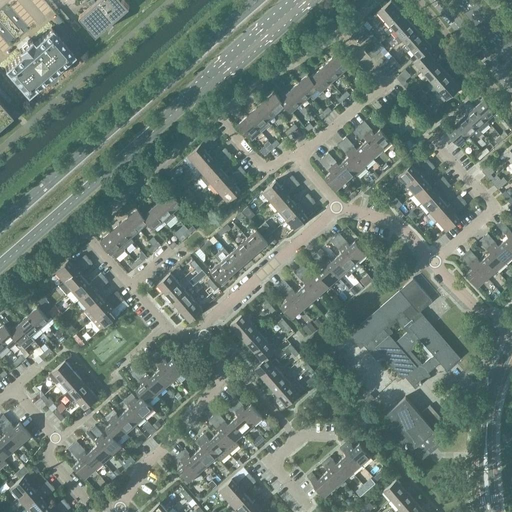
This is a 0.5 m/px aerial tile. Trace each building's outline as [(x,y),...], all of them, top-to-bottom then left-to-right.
[(96,0),(79,15),(96,35),(107,26),(110,28),(115,21),(113,20),(130,6),(124,0),(96,0)] [(390,0),(378,11),(386,21),(399,9),(391,0),(390,0)] [(407,18),(399,9),(386,21),(390,25),(386,29),(390,34),(394,30),(407,18)] [(415,28),(407,18),(394,30),(398,34),(395,38),(399,42),(415,28)] [(363,24),(358,29),(354,32),(350,36),(354,40),(364,32),(368,29),(363,24)] [(27,93),(28,94),(29,93),(45,78),(49,79),(53,78),(55,76),(56,72),(56,68),(72,53),(73,53),(74,52),(73,51),(72,51),(52,29),(51,28),(50,29),(51,29),(35,43),(32,39),(30,40),(31,40),(20,49),(19,50),(20,51),(22,53),(6,67),(5,68),(6,69),(27,93)] [(406,52),(411,48),(423,37),(415,28),(399,42),(398,43),(406,52)] [(423,37),(411,48),(412,49),(415,53),(411,57),(414,62),(427,50),(432,46),(423,37)] [(363,48),(367,53),(376,45),(372,40),(363,48)] [(376,45),(367,53),(371,58),(380,50),(376,45)] [(414,62),(422,71),(435,60),(427,50),(414,62)] [(338,53),(328,61),(339,74),(349,66),(338,53)] [(379,67),(384,72),(392,64),(388,59),(379,67)] [(427,83),(430,80),(443,69),(435,60),(422,71),(426,75),(423,79),(427,83)] [(328,61),(319,69),(330,82),(339,74),(328,61)] [(392,64),(384,72),(388,77),(397,69),(392,64)] [(319,69),(310,77),(319,87),(318,87),(321,90),(330,82),(319,69)] [(430,80),(438,89),(451,78),(443,69),(430,80)] [(396,78),(404,86),(408,83),(406,81),(411,76),(405,70),(396,78)] [(308,74),(298,82),(309,95),(318,87),(319,87),(310,77),(308,74)] [(436,91),(435,94),(438,98),(441,97),(444,100),(460,87),(451,78),(438,89),(436,91)] [(298,82),(289,90),(301,103),(309,95),(298,82)] [(0,85),(0,93),(9,104),(13,100),(0,85)] [(421,88),(412,96),(416,100),(420,105),(424,102),(420,98),(425,93),(421,88)] [(289,90),(280,98),(286,104),(285,105),(291,111),(301,103),(289,90)] [(274,91),(265,99),(276,112),(285,105),(286,104),(280,98),(274,91)] [(484,98),(475,107),(486,119),(495,111),(484,98)] [(265,99),(256,107),(267,120),(276,112),(265,99)] [(0,124),(12,114),(0,100),(0,124)] [(256,107),(247,115),(261,132),(270,124),(267,120),(256,107)] [(475,107),(465,115),(477,128),(480,131),(489,123),(486,119),(475,107)] [(261,132),(247,115),(237,123),(252,140),(261,132)] [(465,115),(456,123),(468,136),(472,131),(478,137),(482,133),(480,131),(477,128),(465,115)] [(364,121),(360,125),(382,149),(391,141),(380,128),(374,133),(372,131),(373,130),(364,121)] [(456,123),(447,131),(458,144),(461,142),(463,140),(467,145),(472,141),(468,136),(456,123)] [(367,140),(361,144),(372,157),(382,149),(360,125),(356,128),(364,138),(364,137),(367,140)] [(188,155),(196,164),(208,153),(204,148),(206,146),(207,146),(216,138),(212,133),(202,141),(203,142),(188,155)] [(346,137),(342,140),(363,165),(372,157),(361,144),(356,149),(354,146),(346,137)] [(343,160),(354,173),(357,176),(366,168),(363,165),(342,140),(337,144),(346,154),(346,153),(349,156),(343,160)] [(405,144),(410,149),(414,146),(409,140),(405,144)] [(196,164),(204,174),(228,152),(224,147),(215,156),(216,156),(213,159),(208,153),(196,164)] [(204,174),(200,177),(208,186),(212,182),(224,171),(220,166),(222,164),(223,164),(232,156),(228,152),(204,174)] [(328,152),(324,156),(345,181),(354,173),(343,160),(338,165),(336,162),(328,152)] [(345,181),(324,156),(319,160),(328,169),(331,171),(325,176),(336,189),(345,181)] [(404,187),(407,184),(431,163),(427,158),(418,166),(418,167),(416,169),(411,164),(395,177),(404,187)] [(491,162),(482,171),(490,180),(494,177),(489,172),(495,167),(491,162)] [(407,184),(414,193),(427,182),(423,177),(425,174),(426,175),(435,167),(431,163),(407,184)] [(212,182),(219,191),(244,170),(240,165),(231,174),(229,177),(224,171),(212,182)] [(244,170),(219,191),(228,201),(240,190),(235,184),(238,182),(239,182),(248,174),(244,170)] [(263,191),(271,201),(296,179),(292,175),(283,183),(283,184),(280,186),(275,180),(263,191)] [(494,177),(490,180),(498,189),(507,181),(503,177),(501,179),(496,175),(494,177)] [(171,185),(176,181),(172,176),(167,181),(171,185)] [(414,193),(423,202),(447,181),(443,176),(434,184),(434,185),(432,187),(427,182),(414,193)] [(271,201),(279,210),(292,199),(287,194),(290,191),(290,192),(299,184),(296,179),(271,201)] [(423,202),(430,211),(443,200),(438,195),(441,193),(451,185),(447,181),(423,202)] [(188,187),(183,191),(190,200),(195,196),(188,187)] [(170,191),(161,199),(172,212),(182,203),(170,191)] [(279,210),(287,219),(311,198),(308,193),(298,201),(299,202),(296,204),(292,199),(279,210)] [(430,211),(438,220),(463,199),(459,194),(450,202),(450,203),(447,205),(443,200),(430,211)] [(311,198),(287,219),(295,229),(308,217),(303,212),(305,209),(306,210),(315,202),(311,198)] [(152,207),(163,220),(167,223),(176,215),(172,212),(161,199),(152,207)] [(463,199),(438,220),(446,230),(459,219),(454,213),(457,211),(467,203),(463,199)] [(398,200),(394,203),(398,208),(402,204),(398,200)] [(402,204),(398,208),(405,216),(410,212),(403,203),(402,204)] [(248,205),(241,210),(250,220),(256,214),(248,205)] [(152,207),(143,214),(149,221),(148,221),(154,228),(163,220),(152,207)] [(137,208),(127,216),(139,229),(148,221),(149,221),(143,214),(137,208)] [(241,211),(236,216),(239,219),(244,215),(241,211)] [(127,216),(118,224),(130,237),(139,229),(127,216)] [(508,236),(503,241),(511,251),(511,232),(510,230),(502,220),(497,225),(505,234),(506,234),(508,236)] [(118,224),(110,232),(124,249),(133,241),(130,237),(118,224)] [(263,224),(256,229),(261,235),(268,230),(263,224)] [(256,229),(247,237),(258,250),(267,242),(261,235),(256,229)] [(124,249),(110,232),(100,240),(116,258),(125,250),(124,249)] [(339,233),(335,236),(356,261),(366,253),(355,240),(349,245),(347,242),(348,242),(339,233)] [(488,233),(483,237),(505,261),(511,255),(511,251),(503,241),(498,246),(495,243),(496,242),(488,233)] [(336,256),(347,269),(351,273),(360,265),(356,261),(335,236),(331,240),(339,250),(339,249),(342,252),(336,256)] [(247,237),(238,245),(249,258),(258,250),(247,237)] [(490,252),(485,257),(496,269),(505,261),(483,237),(479,241),(487,250),(488,250),(490,252)] [(238,245),(229,253),(240,266),(249,258),(238,245)] [(223,247),(214,255),(220,261),(231,274),(240,266),(229,253),(223,247)] [(321,248),(317,252),(338,277),(347,269),(336,256),(331,261),(329,258),(321,248)] [(470,249),(465,253),(487,277),(496,269),(485,257),(480,261),(477,259),(478,258),(470,249)] [(324,268),(318,272),(329,285),(338,277),(317,252),(312,256),(321,265),(324,268)] [(487,277),(465,253),(461,256),(469,266),(470,265),(472,268),(466,273),(478,286),(487,277)] [(56,271),(64,280),(89,259),(85,254),(76,262),(76,263),(74,265),(69,260),(56,271)] [(375,258),(371,261),(376,266),(380,263),(375,258)] [(60,284),(67,293),(85,278),(80,273),(83,271),(93,263),(89,259),(64,280),(60,284)] [(220,261),(210,269),(221,282),(223,284),(230,279),(228,277),(231,274),(220,261)] [(303,264),(299,268),(320,293),(329,285),(318,272),(313,277),(311,274),(303,264)] [(305,283),(300,288),(311,301),(320,293),(299,268),(294,272),(302,281),(303,281),(305,283)] [(157,284),(166,293),(179,282),(170,272),(157,284)] [(75,303),(80,298),(104,277),(101,273),(91,281),(92,281),(89,283),(85,278),(67,293),(75,303)] [(365,286),(373,279),(368,273),(360,280),(365,286)] [(80,298),(88,307),(100,296),(96,291),(99,289),(108,281),(104,277),(80,298)] [(285,280),(281,284),(302,308),(311,301),(300,288),(295,293),(292,290),(293,289),(285,280)] [(166,293),(174,302),(187,291),(179,282),(166,293)] [(302,308),(281,284),(276,288),(284,297),(285,296),(287,299),(282,304),(293,317),(302,308)] [(350,290),(355,295),(360,291),(355,285),(350,290)] [(494,289),(487,295),(488,296),(492,301),(499,295),(494,289)] [(460,357),(423,314),(413,322),(406,315),(410,312),(406,308),(411,303),(399,290),(348,334),(360,347),(363,345),(377,359),(382,355),(403,378),(405,376),(415,388),(422,382),(420,379),(440,362),(446,369),(460,357)] [(84,311),(92,320),(120,295),(116,291),(107,299),(105,302),(100,296),(88,307),(84,311)] [(174,302),(181,311),(194,300),(187,291),(174,302)] [(120,295),(92,320),(100,329),(116,315),(111,309),(114,307),(115,307),(124,299),(120,295)] [(39,302),(38,303),(43,308),(46,312),(48,311),(48,310),(52,306),(44,297),(39,302)] [(194,300),(181,311),(182,312),(180,313),(180,314),(183,318),(185,318),(186,317),(189,321),(203,309),(194,300)] [(263,303),(267,308),(271,305),(267,300),(263,303)] [(63,314),(55,305),(52,306),(48,310),(48,311),(56,320),(63,314)] [(38,306),(28,314),(40,327),(43,332),(51,325),(47,321),(48,320),(49,319),(38,306)] [(230,324),(238,333),(251,322),(243,313),(230,324)] [(28,314),(19,322),(31,335),(40,327),(28,314)] [(63,314),(58,318),(64,324),(68,320),(63,314)] [(318,317),(313,322),(318,327),(323,323),(318,317)] [(310,321),(303,327),(309,335),(316,328),(310,321)] [(19,322),(10,330),(10,331),(15,337),(18,341),(21,344),(25,348),(34,340),(30,335),(31,335),(19,322)] [(70,322),(65,327),(71,333),(76,329),(70,322)] [(238,333),(246,342),(259,331),(251,322),(238,333)] [(4,324),(0,327),(0,337),(6,345),(10,349),(18,341),(15,337),(10,331),(10,330),(4,324)] [(246,342),(254,351),(267,340),(259,331),(246,342)] [(78,332),(73,336),(81,346),(86,341),(78,332)] [(254,351),(262,360),(267,356),(275,349),(267,340),(254,351)] [(287,347),(291,351),(295,348),(290,343),(287,347)] [(158,349),(153,353),(175,378),(184,369),(173,357),(168,362),(165,359),(166,358),(158,349)] [(160,368),(155,373),(166,385),(175,378),(153,353),(149,357),(157,366),(158,366),(160,368)] [(262,360),(254,367),(262,377),(275,365),(279,362),(276,358),(272,361),(271,361),(267,356),(262,360)] [(52,371),(49,374),(57,383),(61,380),(74,369),(65,360),(60,365),(52,371)] [(303,365),(307,370),(311,366),(306,361),(303,365)] [(140,365),(135,369),(157,393),(166,385),(155,373),(150,377),(147,375),(148,374),(140,365)] [(262,377),(270,386),(283,374),(275,365),(262,377)] [(61,380),(68,389),(81,378),(74,369),(61,380)] [(136,389),(142,396),(147,402),(148,401),(157,393),(135,369),(131,373),(139,382),(140,381),(142,384),(136,389)] [(188,370),(186,372),(185,373),(191,381),(194,378),(196,376),(190,369),(188,370)] [(270,386),(278,395),(291,384),(283,374),(270,386)] [(68,389),(65,393),(73,402),(76,398),(89,387),(81,378),(68,389)] [(291,384),(278,395),(286,404),(304,388),(296,379),(291,384)] [(89,387),(76,398),(85,408),(98,397),(89,387)] [(132,393),(127,397),(144,416),(154,408),(148,401),(147,402),(142,396),(137,400),(135,397),(132,393)] [(374,397),(371,393),(364,399),(368,403),(374,397)] [(236,396),(231,399),(252,424),(262,416),(251,403),(245,408),(243,405),(244,405),(236,396)] [(433,428),(430,425),(405,396),(386,413),(396,424),(390,429),(419,462),(426,455),(436,447),(444,439),(434,428),(433,428)] [(129,407),(124,411),(135,424),(144,416),(127,397),(123,401),(126,404),(127,404),(129,407)] [(238,415),(233,419),(244,432),(252,424),(231,399),(227,403),(235,413),(236,412),(238,415)] [(422,412),(432,423),(432,424),(440,417),(430,405),(422,412)] [(114,409),(109,412),(126,431),(135,424),(124,411),(119,416),(117,413),(114,409)] [(217,411),(213,415),(235,440),(244,432),(233,419),(227,424),(225,421),(226,421),(217,411)] [(106,427),(110,433),(117,440),(126,431),(109,412),(105,416),(108,420),(109,420),(111,422),(106,427)] [(4,414),(0,417),(0,418),(21,442),(31,434),(20,422),(14,427),(12,424),(12,423),(4,414)] [(220,431),(214,435),(229,452),(239,444),(235,440),(213,415),(209,419),(217,428),(220,431)] [(6,433),(1,438),(12,450),(21,442),(0,418),(0,426),(3,431),(4,430),(6,433)] [(148,420),(143,425),(151,434),(156,430),(152,425),(148,420)] [(158,420),(152,425),(156,430),(162,425),(158,420)] [(273,422),(268,426),(272,430),(277,426),(273,422)] [(95,425),(91,429),(112,453),(122,445),(117,440),(110,433),(105,437),(103,435),(104,434),(95,425)] [(98,444),(92,449),(103,461),(112,453),(91,429),(87,432),(95,442),(95,441),(98,444)] [(204,433),(199,436),(217,456),(221,460),(229,452),(214,435),(209,440),(207,437),(204,433)] [(139,436),(134,441),(138,446),(143,441),(139,436)] [(201,447),(196,451),(207,464),(217,456),(199,436),(195,440),(199,444),(201,447)] [(257,437),(252,442),(257,447),(262,443),(257,437)] [(0,454),(3,458),(12,450),(1,438),(0,438),(0,454)] [(348,440),(344,444),(361,463),(370,455),(359,443),(354,447),(351,445),(352,444),(348,440)] [(77,441),(73,444),(94,469),(103,461),(92,449),(87,453),(85,450),(77,441)] [(94,469),(73,444),(69,448),(77,457),(79,460),(74,465),(85,477),(94,469)] [(346,454),(341,459),(352,471),(361,463),(344,444),(340,448),(343,452),(344,451),(346,454)] [(186,448),(181,452),(199,471),(207,464),(196,451),(191,456),(189,453),(189,452),(186,448)] [(199,471),(181,452),(177,456),(180,460),(181,460),(183,462),(178,467),(189,480),(199,471)] [(330,456),(326,460),(343,479),(352,471),(341,459),(336,463),(333,460),(334,460),(330,456)] [(242,457),(237,461),(240,465),(245,461),(244,459),(242,457)] [(328,470),(323,474),(334,487),(343,479),(326,460),(322,464),(325,467),(326,467),(328,470)] [(11,487),(19,496),(31,485),(27,480),(29,478),(30,478),(39,470),(35,465),(25,473),(26,474),(25,474),(20,478),(11,487)] [(227,468),(222,472),(226,477),(231,473),(228,470),(227,468)] [(380,471),(374,477),(377,480),(383,475),(380,471)] [(219,489),(227,498),(252,476),(248,472),(239,480),(239,481),(237,483),(232,477),(219,489)] [(334,487),(323,474),(318,479),(315,476),(316,476),(312,472),(307,476),(310,480),(311,480),(324,495),(334,487)] [(227,498),(236,507),(248,496),(243,491),(246,489),(256,481),(252,476),(227,498)] [(383,490),(392,499),(404,488),(396,479),(383,490)] [(19,496),(27,506),(51,484),(47,480),(38,488),(36,491),(31,485),(19,496)] [(212,480),(208,483),(213,489),(217,485),(212,480)] [(27,506),(32,511),(37,511),(47,504),(42,498),(45,496),(46,497),(55,488),(51,484),(27,506)] [(392,499),(399,508),(412,497),(404,488),(392,499)] [(199,492),(195,496),(199,501),(203,497),(199,492)] [(188,493),(185,497),(189,502),(193,498),(188,493)] [(236,507),(239,511),(248,511),(263,500),(258,495),(255,498),(255,499),(252,501),(248,496),(236,507)] [(399,508),(402,511),(413,511),(420,506),(412,497),(399,508)] [(37,511),(55,511),(67,502),(63,498),(54,506),(51,509),(47,504),(37,511)] [(248,511),(261,511),(259,509),(262,507),(266,504),(263,500),(248,511)] [(55,511),(64,511),(71,507),(67,502),(55,511)] [(148,511),(166,511),(168,511),(160,502),(148,511)]
